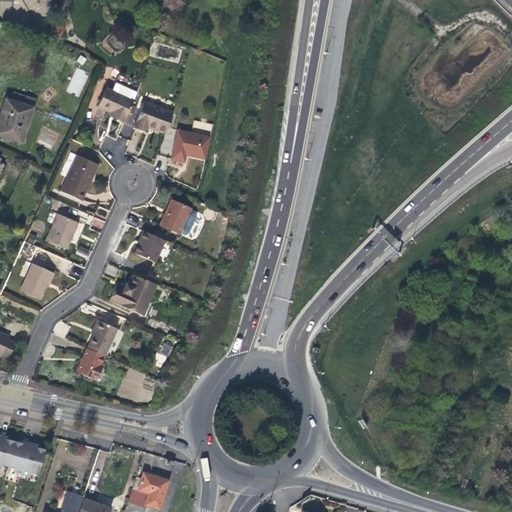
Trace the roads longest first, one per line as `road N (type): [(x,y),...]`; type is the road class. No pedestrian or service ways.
road 1 (trunk): [(309,49),(275,237),(240,352)]
road 2 (residential): [(133,182),(91,280),(43,314),(12,397)]
road 3 (trunk): [(294,383),(297,337),(307,320),(434,190)]
road 4 (tertiary): [(434,511),(339,463),(309,426)]
road 5 (tertiary): [(283,469),(431,511)]
